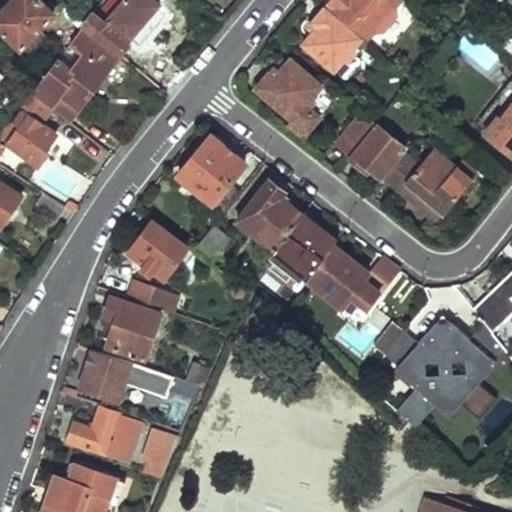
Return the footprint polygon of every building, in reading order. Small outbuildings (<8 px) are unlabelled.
[(0,2),(0,26),(19,45),(21,43),(38,25),(52,9),(41,0),(8,0),(3,6),(0,2)] [(84,0),(82,0),(75,10),(83,17),(93,6),(84,0)] [(94,9),(83,23),(119,51),(128,39),(122,35),(150,0),(149,0),(108,0),(99,13),(94,9)] [(312,24),(302,36),(332,61),(335,58),(345,67),(348,67),(356,58),(356,55),(349,50),(353,45),(349,42),(360,29),(356,27),(323,0),(322,0),(307,20),(312,24)] [(332,0),(367,28),(390,0),(332,0)] [(442,12),(437,18),(450,29),(455,23),(442,12)] [(33,89),(33,90),(48,101),(51,103),(61,89),(79,103),(119,51),(83,23),(33,89)] [(38,25),(21,43),(29,50),(46,32),(38,25)] [(273,64),(255,86),(290,116),(286,120),(298,130),(300,127),(302,129),(316,113),(306,105),(313,97),(309,94),(320,80),(290,56),(279,70),(273,64)] [(496,112),(484,128),(511,150),(511,149),(511,71),(508,77),(511,79),(511,98),(499,115),(496,112)] [(61,89),(51,103),(69,117),(79,103),(61,89)] [(33,90),(3,133),(10,138),(6,142),(36,163),(46,147),(42,145),(52,129),(37,118),(48,101),(33,90)] [(376,114),(362,102),(342,127),(356,138),(371,121),(373,118),(376,114)] [(356,138),(346,149),(365,165),(368,162),(380,173),(381,172),(403,147),(407,143),(373,118),(371,121),(356,138)] [(356,138),(342,127),(332,138),(346,149),(356,138)] [(52,129),(42,145),(46,147),(50,150),(61,135),(52,129)] [(208,130),(174,171),(220,208),(238,187),(228,179),(247,155),(235,145),(231,150),(208,130)] [(403,147),(381,172),(397,185),(404,176),(441,209),(471,174),(457,162),(435,142),(419,161),(403,147)] [(461,157),(457,162),(471,174),(475,169),(461,157)] [(266,176),(236,215),(266,239),(263,243),(271,249),(300,212),(280,195),(284,190),(266,176)] [(404,176),(397,185),(434,217),(441,209),(404,176)] [(0,222),(21,192),(0,177),(0,222)] [(42,186),(33,199),(57,215),(66,202),(42,186)] [(271,249),(269,252),(303,279),(304,277),(332,241),(334,238),(300,212),(271,249)] [(183,240),(147,216),(136,231),(140,234),(130,250),(141,257),(137,263),(148,270),(151,265),(162,272),(183,240)] [(208,223),(190,244),(205,256),(223,233),(208,223)] [(366,268),(332,241),(304,277),(340,305),(350,292),(366,304),(399,265),(380,250),(366,268)] [(511,265),(471,306),(482,320),(489,329),(511,307),(511,265)] [(131,273),(125,290),(159,303),(165,285),(131,273)] [(165,285),(159,303),(166,305),(173,287),(165,285)] [(108,289),(98,317),(109,321),(103,339),(142,352),(158,307),(108,289)] [(385,351),(402,329),(390,318),(372,341),(385,351)] [(396,406),(412,419),(432,396),(445,409),(455,396),(474,376),(491,356),(487,352),(498,340),(489,329),(482,320),(468,336),(450,321),(432,322),(416,340),(402,329),(385,351),(398,362),(395,365),(416,383),(396,406)] [(85,368),(80,383),(114,395),(125,364),(133,367),(135,361),(131,359),(88,344),(81,366),(85,368)] [(189,354),(180,373),(194,379),(203,360),(189,354)] [(474,376),(455,396),(474,413),(492,393),(474,376)] [(69,415),(63,433),(111,451),(118,433),(114,432),(122,412),(95,403),(88,422),(69,415)] [(160,431),(144,467),(155,471),(171,435),(160,431)] [(49,470),(35,511),(95,511),(103,488),(114,492),(119,475),(69,458),(63,474),(49,470)] [(480,511),(422,494),(415,511),(480,511)]
